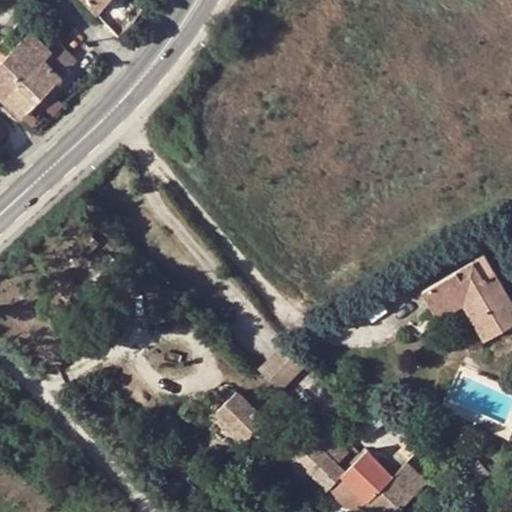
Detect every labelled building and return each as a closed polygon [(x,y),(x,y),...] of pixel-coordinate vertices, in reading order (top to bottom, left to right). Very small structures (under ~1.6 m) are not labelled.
[(86,0),(97,11),(106,0),(86,0)] [(18,20),(0,38),(0,42),(9,51),(0,59),(0,89),(26,113),(77,59),(60,43),(46,30),(38,40),(29,31),(18,20)] [(488,334),(511,320),(511,292),(491,252),(430,285),(442,308),(467,294),(471,303),(488,334)] [(298,344),(270,358),(284,387),(312,374),(298,344)] [(333,484),(343,474),(335,465),(346,455),(315,424),(312,424),(309,425),(286,448),(268,429),(264,433),(257,426),(262,422),(233,392),(212,413),(241,442),(244,439),(269,465),(279,456),(299,476),(308,466),(330,487),(333,484)] [(385,415),(373,404),(357,420),(365,431),(385,415)] [(361,455),(346,471),(343,474),(333,484),(358,510),(358,509),(359,508),(395,474),(402,467),(408,461),(421,449),(405,434),(381,460),(369,447),(361,455)] [(179,460),(160,440),(149,451),(168,471),(179,460)] [(487,469),(474,455),(464,464),(477,478),(487,469)] [(362,511),(398,511),(429,483),(419,472),(425,467),(418,460),(412,466),(408,461),(402,467),(395,474),(359,508),(362,511)]
